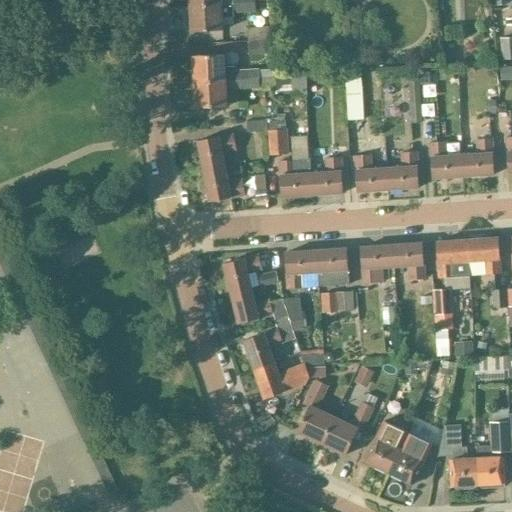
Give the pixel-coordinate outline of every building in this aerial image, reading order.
[(256,3),(189,6),(190,30),(223,28),(222,18),(231,17),(233,17),(235,17),(234,15),(234,14),(257,12),(256,3)] [(248,28),(247,29),(248,41),(271,40),(271,38),(270,27),(269,27),(248,28)] [(317,65),(315,37),(285,39),(287,67),(317,65)] [(511,59),(511,37),(500,38),(501,60),(511,59)] [(272,54),(271,40),(248,41),(248,48),(249,55),(272,54)] [(237,66),(225,66),(224,54),(191,56),(193,81),(238,79),(260,77),(273,77),(273,70),(259,71),(259,69),(237,70),(237,66)] [(422,123),(419,77),(417,77),(416,69),(401,69),(402,80),(408,80),(411,124),(422,123)] [(365,140),(362,73),(349,73),(352,141),(365,140)] [(238,79),(238,89),(260,88),(260,86),(260,77),(238,79)] [(226,79),(193,81),(194,107),(227,105),(226,91),(226,90),(226,79)] [(267,121),(266,121),(247,122),(248,132),(268,131),(270,156),(288,155),(286,120),(268,121),(268,130),(267,121)] [(204,171),(226,167),(223,152),(237,149),(234,133),(198,140),(204,171)] [(295,154),(310,153),(309,135),(294,136),(295,154)] [(478,154),(463,155),(464,176),(495,174),(492,138),(477,139),(478,154)] [(464,176),(463,155),(447,156),(446,142),(431,143),(433,178),(464,176)] [(403,167),(387,168),(389,189),(420,187),(418,151),(402,152),(403,167)] [(389,189),(387,168),(371,169),(370,155),(355,156),(357,192),(389,189)] [(312,174),(313,194),(343,192),(341,157),(325,158),(326,173),(312,174)] [(311,158),(295,159),(279,160),(282,196),(313,194),(312,174),(311,158)] [(229,182),(226,167),(204,171),(210,202),(246,195),(243,180),(229,182)] [(471,275),(487,274),(502,273),(500,237),(468,239),(471,275)] [(471,275),(468,239),(437,242),(439,277),(456,276),(471,275)] [(0,240),(0,265),(99,476),(108,472),(0,240)] [(392,245),(394,266),(409,265),(410,279),(426,278),(424,242),(392,245)] [(394,266),(392,245),(361,247),(364,283),(384,281),(383,266),(394,266)] [(347,248),(317,250),(319,286),(350,284),(347,248)] [(319,286),(317,250),(286,252),(288,288),(319,286)] [(259,274),(258,270),(262,269),(259,254),(223,263),(231,294),(253,288),(279,283),(276,271),(259,274)] [(448,277),(439,277),(438,264),(430,265),(432,288),(449,287),(448,277)] [(253,288),(231,294),(239,323),(272,314),(274,322),(287,319),(283,302),(271,305),(270,299),(257,302),(253,288)] [(453,314),(451,289),(433,291),(437,349),(450,348),(449,329),(452,328),(451,314),(453,314)] [(508,317),(506,289),(492,290),(494,309),(499,309),(499,317),(508,317)] [(321,293),(322,313),(338,312),(338,311),(354,310),(353,292),(321,293)] [(300,298),(283,300),(291,322),(303,320),(300,298)] [(396,308),(382,308),(383,325),(397,325),(396,308)] [(255,370),(275,363),(270,347),(284,342),(279,327),(244,339),(255,370)] [(456,355),(471,356),(472,343),(457,342),(456,355)] [(323,350),(301,352),(304,363),(305,366),(325,365),(323,350)] [(508,356),(475,357),(475,371),(508,369),(508,356)] [(275,363),(255,370),(265,399),(299,387),(306,384),(309,379),(305,366),(304,363),(279,372),(275,363)] [(355,383),(368,388),(374,373),(362,367),(355,383)] [(326,378),(326,368),(310,369),(310,379),(326,378)] [(328,386),(317,380),(306,403),(310,405),(298,431),(322,443),(335,416),(317,407),(328,386)] [(335,416),(322,443),(346,454),(358,428),(362,430),(373,406),(363,401),(351,424),(335,416)] [(510,423),(509,409),(491,411),(492,421),(488,421),(490,446),(477,447),(478,458),(479,484),(481,484),(482,489),(494,488),(494,483),(506,483),(505,456),(492,457),(492,452),(511,450),(511,433),(511,423),(510,423)] [(390,472),(402,448),(408,434),(381,421),(363,459),(390,472)] [(444,426),(438,456),(450,456),(451,485),(464,485),(464,490),(477,489),(476,484),(479,484),(478,458),(468,458),(467,455),(466,447),(463,447),(461,425),(444,426)] [(402,448),(390,472),(414,483),(426,459),(402,448)]
